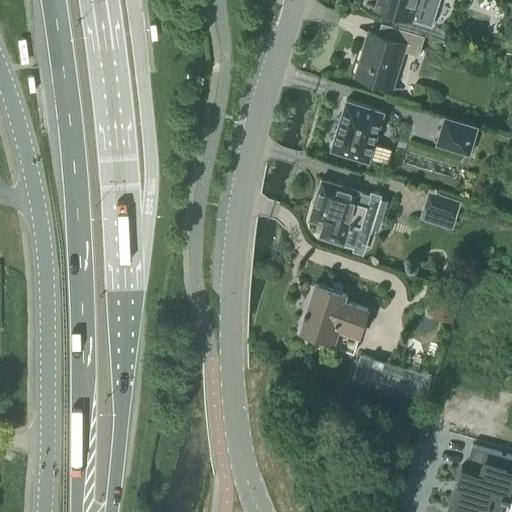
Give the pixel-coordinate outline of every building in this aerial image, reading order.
[(379,0),(377,7),(411,18),(416,0),(379,0)] [(421,46),(425,34),(388,23),(385,34),(370,30),(356,74),(392,85),(403,48),(415,52),(417,44),(421,46)] [(385,109),(347,97),(331,147),(369,159),(385,109)] [(469,154),(478,124),(444,114),(435,144),(469,154)] [(371,192),(322,178),(310,218),(322,222),(319,233),(355,245),(357,245),(359,244),(361,243),(363,240),(364,236),(365,232),(364,230),(363,228),(361,226),(371,192)] [(454,213),(459,198),(428,188),(424,204),(454,213)] [(353,351),(359,332),(360,333),(369,304),(346,297),(348,292),(314,282),(300,329),(312,333),(309,344),(336,353),(338,347),(353,351)] [(359,353),(352,377),(363,381),(370,357),(359,353)] [(338,369),(348,372),(352,358),(342,356),(338,369)] [(370,357),(363,381),(397,391),(424,399),(431,374),(405,366),(370,357)] [(454,492),(451,504),(454,505),(452,511),(497,511),(502,496),(510,498),(511,495),(511,454),(472,443),(466,465),(462,464),(459,473),(457,481),(461,482),(458,493),(454,492)]
